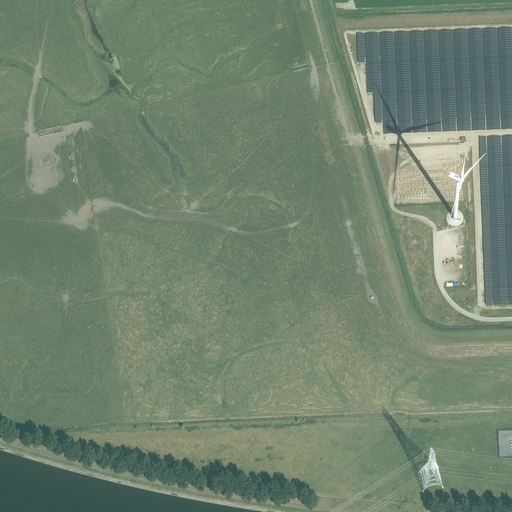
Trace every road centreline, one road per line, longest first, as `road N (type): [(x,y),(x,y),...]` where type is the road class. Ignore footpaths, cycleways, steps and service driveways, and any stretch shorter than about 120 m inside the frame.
road 1 (unclassified): [(349,511),(193,489),(0,439)]
road 2 (track): [(511,319),(479,318),(446,297),(436,276),(434,231)]
